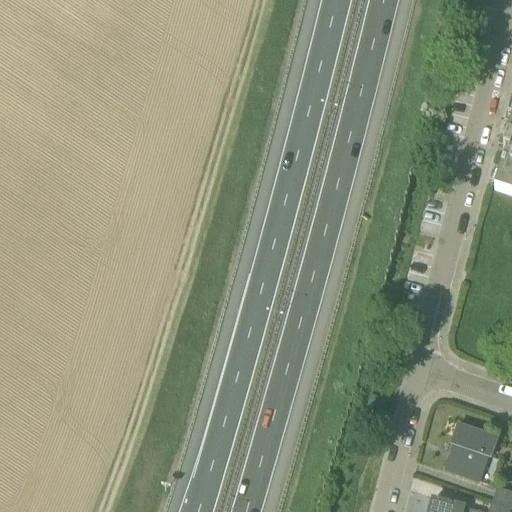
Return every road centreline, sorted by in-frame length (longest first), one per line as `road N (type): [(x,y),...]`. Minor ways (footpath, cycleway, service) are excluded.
road 1 (track): [(114,511),(211,200),(262,0)]
road 2 (motorway): [(335,0),(197,511)]
road 3 (motorway): [(246,511),(382,0)]
road 4 (residential): [(424,369),(511,4)]
road 5 (residential): [(386,511),(424,369)]
